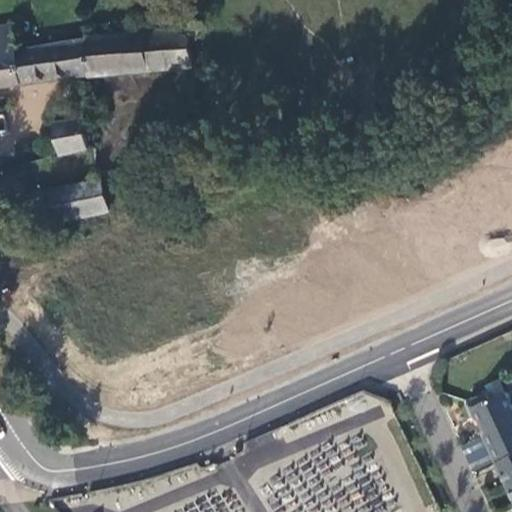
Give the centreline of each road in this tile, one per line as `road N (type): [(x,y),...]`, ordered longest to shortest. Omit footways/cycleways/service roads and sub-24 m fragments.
road 1 (secondary): [(12,438),(45,463),(86,475),(121,468),(410,343)]
road 2 (residential): [(410,343),(485,511)]
